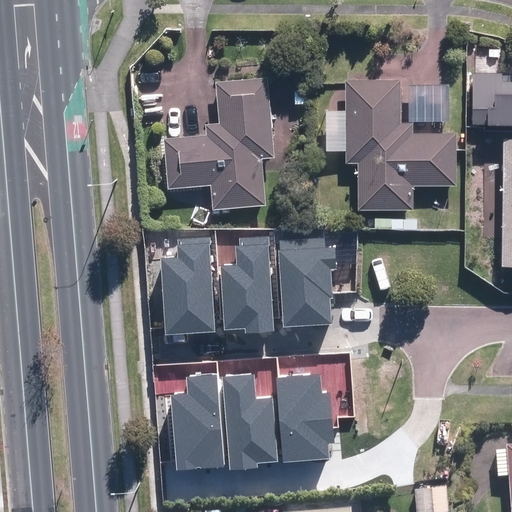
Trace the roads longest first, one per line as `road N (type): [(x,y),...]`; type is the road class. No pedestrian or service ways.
road 1 (primary): [(59,0),(100,511)]
road 2 (primary): [(33,511),(0,69)]
road 3 (residential): [(383,331),(511,330)]
